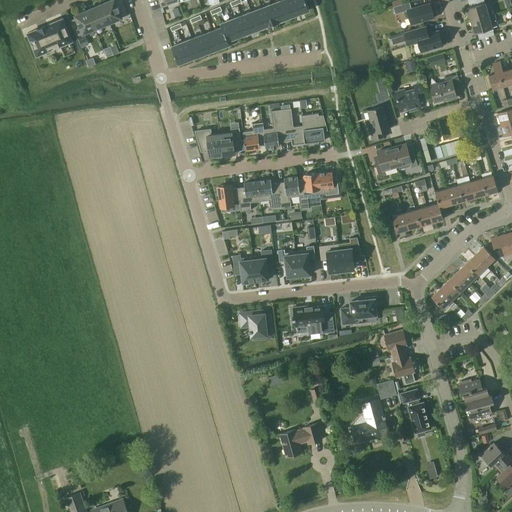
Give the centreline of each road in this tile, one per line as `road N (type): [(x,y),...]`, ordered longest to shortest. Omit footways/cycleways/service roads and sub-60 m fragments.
road 1 (residential): [(414,288),(395,281),(232,297),(219,286),(187,176)]
road 2 (residential): [(187,176),(362,150)]
road 3 (residential): [(456,511),(463,456),(432,347)]
road 4 (residential): [(160,79),(313,59)]
road 5 (residential): [(414,288),(480,222),(507,209)]
